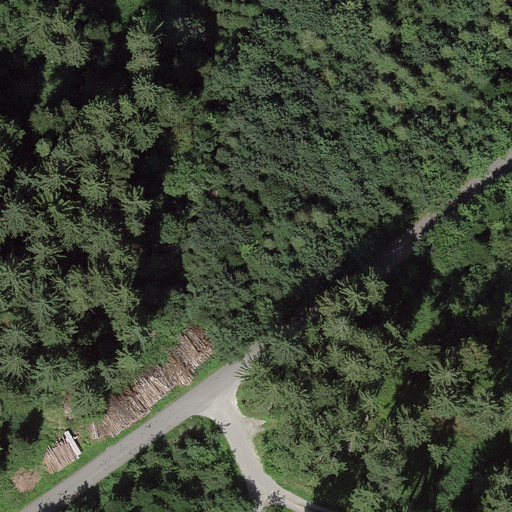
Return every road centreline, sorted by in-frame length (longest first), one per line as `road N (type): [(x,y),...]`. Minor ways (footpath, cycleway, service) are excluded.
road 1 (unclassified): [(39,511),(214,389),(511,158)]
road 2 (track): [(214,389),(257,484),(259,511)]
